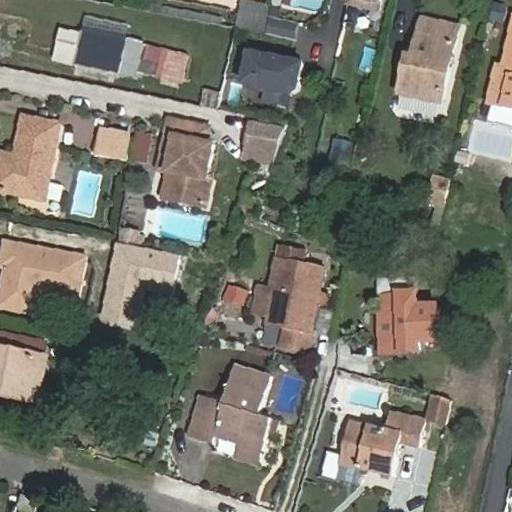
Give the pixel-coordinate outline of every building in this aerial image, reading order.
[(350,0),(349,3),(380,9),(381,0),(350,0)] [(244,1),(238,27),(266,32),(272,6),(244,1)] [(411,56),(403,93),(444,103),(460,27),(425,19),(416,57),(411,56)] [(83,34),(62,30),(56,59),(137,74),(137,72),(142,43),(126,40),(126,39),(83,31),(83,34)] [(511,40),(506,67),(499,65),(491,103),(511,107),(511,40)] [(142,43),(137,72),(179,80),(184,52),(142,43)] [(245,85),(295,95),(299,92),(305,65),(252,54),(245,85)] [(0,166),(0,190),(47,200),(62,124),(25,116),(15,167),(0,165),(0,166)] [(210,175),(216,144),(209,143),(212,128),(171,120),(168,135),(177,137),(170,171),(175,172),(170,199),(208,207),(215,176),(210,175)] [(287,129),(255,120),(249,144),(280,153),(287,129)] [(97,155),(129,160),(133,136),(101,130),(97,155)] [(280,153),(249,144),(245,156),(276,165),(280,153)] [(453,181),(437,178),(432,201),(448,204),(453,181)] [(266,199),(245,195),(240,216),(261,220),(266,199)] [(4,260),(9,261),(0,306),(37,314),(41,292),(81,299),(89,257),(7,242),(4,260)] [(181,258),(117,245),(103,317),(136,324),(144,285),(174,291),(181,258)] [(281,248),(279,260),(303,265),(306,253),(281,248)] [(255,315),(267,317),(266,322),(286,326),(282,348),(309,352),(325,269),(303,265),(279,260),(278,260),(273,287),(261,285),(255,315)] [(384,295),(381,295),(381,302),(377,302),(377,311),(381,311),(383,353),(421,352),(420,341),(440,340),(439,306),(419,307),(418,293),(415,293),(415,281),(384,282),(384,295)] [(17,385),(40,390),(47,359),(0,349),(0,390),(15,394),(17,385)] [(216,445),(218,438),(241,445),(265,453),(275,419),(263,415),(274,375),(238,364),(226,402),(201,395),(189,437),(216,445)] [(453,401),(439,397),(432,421),(448,425),(453,401)] [(429,419),(392,410),(388,429),(352,419),(342,465),(395,477),(403,443),(422,448),(429,419)] [(265,453),(241,445),(236,460),(260,468),(265,453)] [(36,511),(41,494),(24,490),(19,510),(26,511),(36,511)]
